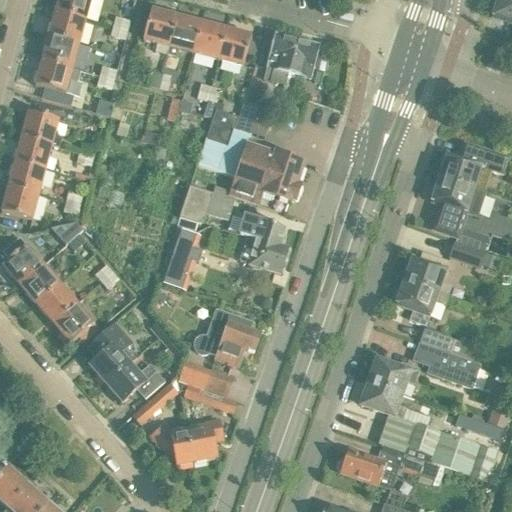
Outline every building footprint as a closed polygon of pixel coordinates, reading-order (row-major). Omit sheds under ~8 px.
[(58,0),(55,13),(86,22),(91,0),(58,0)] [(511,1),(506,0),(498,0),(496,7),(493,8),(491,14),(493,16),(492,19),(511,25),(511,1)] [(143,42),(169,50),(178,19),(151,12),(143,42)] [(55,13),(48,38),(79,46),(86,22),(55,13)] [(115,19),(112,29),(127,33),(129,23),(115,19)] [(176,51),(195,56),(203,26),(178,19),(169,50),(167,57),(174,59),(176,51)] [(195,56),(218,62),(225,32),(203,26),(195,56)] [(127,33),(112,29),(110,38),(124,42),(127,33)] [(225,32),(218,62),(243,69),(251,38),(225,32)] [(289,75),(299,43),(274,37),(263,82),(286,88),(289,75)] [(48,38),(41,63),(73,71),(79,46),(48,38)] [(319,48),(299,43),(289,75),(311,81),(319,48)] [(73,71),(41,63),(35,88),(44,90),(41,101),(71,109),(73,99),(78,100),(82,86),(77,84),(80,74),(72,72),(73,71)] [(102,69),(99,78),(114,82),(116,73),(102,69)] [(147,88),(157,91),(161,76),(151,74),(147,88)] [(313,86),(324,88),(327,76),(316,74),(313,86)] [(161,76),(157,91),(166,93),(170,79),(161,76)] [(114,82),(99,78),(97,88),(111,92),(114,82)] [(197,101),(206,104),(210,89),(200,87),(197,101)] [(210,89),(206,104),(216,106),(216,105),(220,92),(210,89)] [(180,103),(171,101),(168,116),(176,118),(180,103)] [(206,105),(205,109),(205,110),(203,118),(212,121),(215,113),(215,112),(221,114),(223,106),(216,105),(216,106),(206,104),(206,105)] [(28,115),(21,140),(51,148),(51,147),(60,150),(62,140),(53,138),(57,123),(64,124),(64,121),(78,125),(80,117),(39,106),(36,117),(28,115)] [(237,130),(263,138),(271,115),(244,107),(237,130)] [(114,109),(110,120),(121,123),(124,112),(114,109)] [(212,121),(197,167),(236,180),(231,194),(230,199),(235,201),(283,217),(287,205),(291,206),(291,203),(295,204),(300,188),(297,187),(304,165),(274,155),(274,156),(247,147),(250,138),(233,133),(238,120),(221,114),(215,112),(215,113),(212,121)] [(21,140),(14,165),(44,173),(51,148),(21,140)] [(442,170),(439,180),(483,195),(484,195),(491,174),(503,178),(509,160),(463,145),(458,161),(446,157),(446,160),(443,161),(441,168),(442,170)] [(81,146),(79,155),(93,159),(95,150),(81,146)] [(93,159),(79,155),(76,165),(90,169),(93,159)] [(14,165),(8,189),(38,198),(44,173),(14,165)] [(95,175),(103,178),(106,168),(98,166),(95,175)] [(483,195),(439,180),(436,191),(433,192),(430,199),(432,201),(431,204),(442,207),(433,232),(457,240),(465,215),(476,219),(483,196),(484,197),(485,195),(484,195),(483,195)] [(38,198),(8,189),(1,215),(32,223),(38,198)] [(206,217),(211,203),(210,202),(212,197),(189,190),(179,221),(198,226),(200,220),(205,222),(206,217)] [(217,190),(213,198),(229,203),(230,199),(231,194),(217,190)] [(68,195),(65,205),(80,209),(82,199),(68,195)] [(213,198),(211,203),(206,217),(228,223),(235,201),(230,199),(229,203),(213,198)] [(80,209),(65,205),(63,214),(77,218),(80,209)] [(239,237),(246,239),(279,247),(284,230),(244,219),(239,237)] [(61,239),(67,246),(78,237),(72,229),(61,239)] [(202,253),(194,251),(198,238),(176,230),(158,284),(184,293),(194,264),(198,265),(202,253)] [(465,232),(460,245),(483,253),(488,240),(465,232)] [(78,237),(67,246),(74,254),(85,244),(78,237)] [(248,268),(279,277),(283,264),(286,263),(288,257),(286,255),(287,250),(279,248),(279,247),(246,239),(239,264),(248,266),(248,268)] [(448,260),(478,271),(484,256),(454,245),(448,260)] [(2,269),(19,288),(43,268),(26,248),(2,269)] [(445,273),(448,265),(422,256),(420,264),(412,261),(411,263),(408,264),(406,271),(408,274),(404,283),(448,298),(451,289),(441,286),(445,273)] [(19,288),(36,308),(60,287),(43,268),(19,288)] [(94,277),(101,285),(112,275),(106,268),(94,277)] [(112,275),(101,285),(107,292),(118,283),(112,275)] [(448,298),(404,283),(401,293),(398,294),(395,301),(397,304),(396,306),(413,312),(411,318),(413,319),(415,323),(414,325),(425,329),(434,305),(444,309),(448,298)] [(36,308),(53,327),(77,306),(60,287),(36,308)] [(77,306),(53,327),(70,347),(94,326),(77,306)] [(217,358),(215,363),(237,370),(244,352),(253,355),(260,336),(250,333),(253,325),(216,312),(207,340),(205,339),(203,339),(202,339),(200,340),(198,341),(197,342),(196,343),(195,344),(194,346),(194,348),(194,349),(195,351),(195,352),(196,354),(197,355),(199,356),(200,357),(202,357),(204,357),(205,357),(207,356),(209,355),(217,358)] [(150,332),(159,342),(167,335),(158,325),(150,332)] [(89,369),(106,388),(130,367),(134,363),(123,351),(130,345),(115,327),(88,350),(98,362),(89,369)] [(420,345),(431,349),(473,363),(477,351),(443,339),(424,333),(420,345)] [(167,335),(159,342),(168,352),(175,345),(167,335)] [(429,376),(450,384),(458,360),(419,346),(415,358),(433,364),(429,376)] [(369,383),(368,386),(401,398),(406,385),(414,388),(419,372),(401,365),(399,371),(376,363),(373,372),(370,373),(367,380),(369,383)] [(130,367),(106,388),(121,405),(136,392),(145,402),(164,385),(149,367),(138,377),(130,367)] [(186,388),(188,388),(226,401),(233,381),(211,373),(208,382),(191,376),(186,388)] [(401,398),(368,386),(367,388),(364,389),(362,396),(363,399),(360,408),(392,420),(401,423),(405,411),(397,409),(401,398)] [(132,418),(140,427),(176,396),(168,387),(132,418)] [(226,401),(188,388),(184,400),(232,416),(236,405),(226,401)] [(488,422),(506,429),(511,414),(511,412),(494,405),(488,422)] [(458,430),(454,441),(496,455),(490,474),(499,477),(511,439),(511,435),(504,433),(503,434),(458,419),(455,429),(458,430)] [(496,455),(454,441),(401,423),(392,420),(382,448),(487,485),(490,474),(496,455)] [(206,430),(190,433),(195,465),(216,461),(213,445),(222,443),(218,423),(205,426),(206,430)] [(195,465),(190,433),(168,438),(161,431),(151,440),(162,453),(173,451),(176,469),(195,465)] [(339,474),(340,474),(340,475),(389,493),(397,470),(348,453),(345,462),(343,462),(342,462),(340,462),(339,463),(338,464),(337,465),(336,466),(336,468),(336,469),(336,470),(337,472),(338,473),(339,474)] [(0,504),(8,511),(29,488),(9,469),(0,478),(0,504)] [(8,511),(41,511),(48,505),(29,488),(8,511)]
